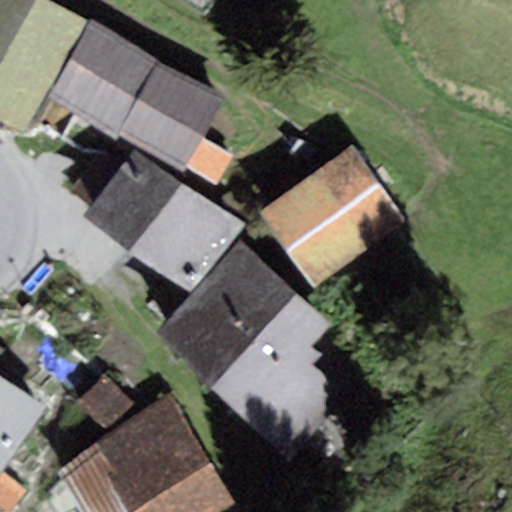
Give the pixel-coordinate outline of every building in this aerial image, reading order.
[(98,29),(46,0),(0,0),(0,110),(39,132),(58,100),(98,29)] [(233,104),(98,29),(58,100),(225,193),(244,160),(212,142),(233,104)] [(203,295),(250,228),(144,153),(96,221),(203,295)] [(412,227),(360,155),(270,219),(322,291),(412,227)] [(340,330),(251,246),(167,336),(299,459),(352,402),(317,369),(327,357),(320,351),(340,330)] [(57,412),(0,370),(0,502),(12,511),(17,511),(31,493),(9,477),(57,412)] [(140,409),(110,382),(83,412),(113,439),(140,409)] [(228,511),(238,506),(176,404),(66,471),(91,511),(228,511)]
